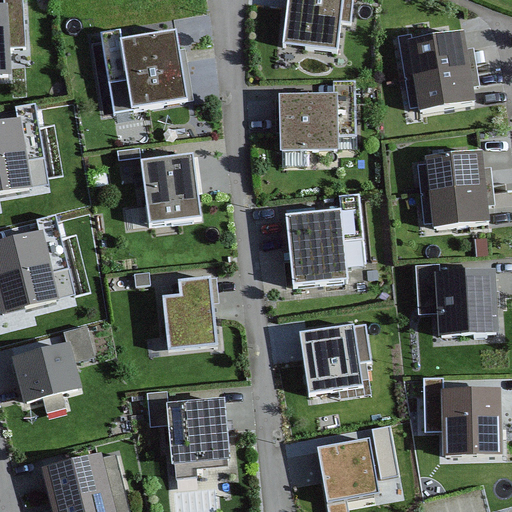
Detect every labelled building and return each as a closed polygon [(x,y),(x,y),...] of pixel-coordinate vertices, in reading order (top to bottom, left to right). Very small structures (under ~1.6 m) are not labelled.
[(288,0),(284,40),(338,46),(343,0),(288,0)] [(0,1),(0,69),(11,68),(6,1),(0,1)] [(115,108),(190,95),(176,23),(102,37),(115,108)] [(413,49),(418,81),(468,73),(462,41),(413,49)] [(418,81),(423,113),(473,105),(468,73),(418,81)] [(284,88),(284,142),(336,142),(336,88),(284,88)] [(0,190),(31,185),(20,119),(0,122),(0,190)] [(487,193),(483,157),(426,163),(429,199),(487,193)] [(194,160),(141,167),(149,231),(202,224),(194,160)] [(490,228),(487,193),(429,199),(433,234),(490,228)] [(286,222),(293,292),(349,287),(342,216),(286,222)] [(58,297),(41,232),(0,241),(0,303),(2,311),(58,297)] [(418,320),(436,319),(435,270),(416,271),(418,320)] [(171,346),(218,342),(212,273),(179,276),(180,292),(167,294),(171,346)] [(439,343),(499,340),(496,276),(436,279),(439,343)] [(352,329),(351,326),(302,333),(311,390),(360,383),(359,379),(367,378),(364,360),(369,359),(364,327),(352,329)] [(25,410),(82,395),(70,349),(13,364),(25,410)] [(424,384),(425,438),(442,438),(443,469),(502,467),(500,392),(445,394),(445,383),(424,384)] [(167,409),(172,471),(231,466),(225,404),(167,409)] [(367,440),(320,448),(331,511),(346,511),(344,496),(377,490),(367,440)] [(50,511),(115,511),(102,459),(41,475),(50,511)]
